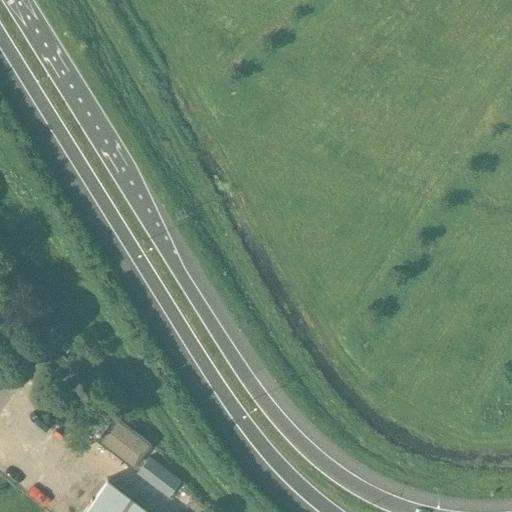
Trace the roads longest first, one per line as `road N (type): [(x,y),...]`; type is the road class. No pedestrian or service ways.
road 1 (motorway): [(414,511),(327,467),(261,401),(15,0)]
road 2 (motorway): [(0,37),(225,401),(326,511)]
